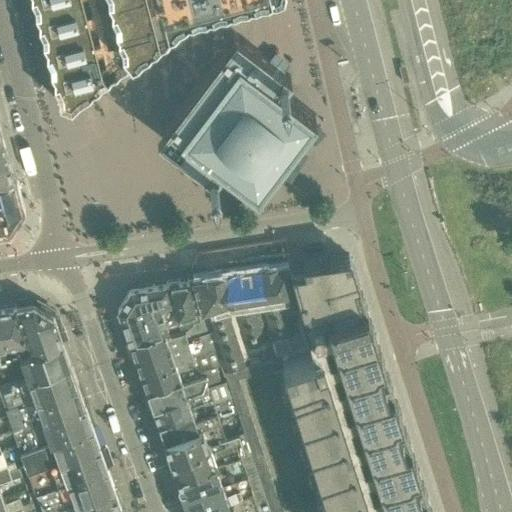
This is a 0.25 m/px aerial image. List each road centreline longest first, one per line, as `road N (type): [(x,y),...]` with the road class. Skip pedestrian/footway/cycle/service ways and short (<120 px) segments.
road 1 (secondary): [(353,0),(499,511)]
road 2 (tertiary): [(157,511),(69,258)]
road 3 (tertiary): [(1,0),(69,258)]
road 4 (unclassified): [(417,0),(458,136),(480,150),(511,151)]
